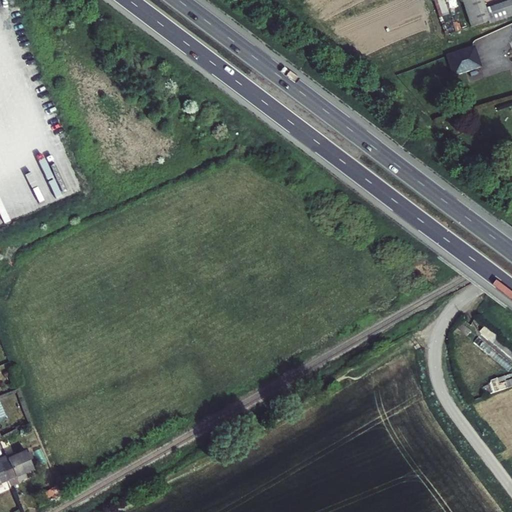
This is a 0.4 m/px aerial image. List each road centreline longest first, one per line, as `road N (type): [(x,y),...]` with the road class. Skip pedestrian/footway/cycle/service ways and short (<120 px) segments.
road 1 (motorway): [(128,0),(511,289)]
road 2 (motorway): [(511,252),(178,0)]
road 3 (unclassified): [(511,489),(449,405),(435,365),(439,331),(455,306),(511,269)]
